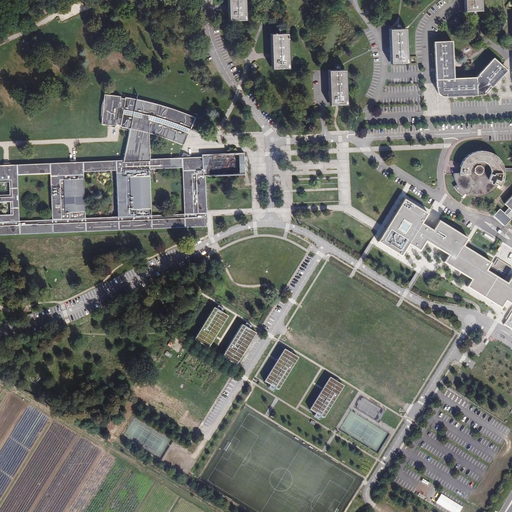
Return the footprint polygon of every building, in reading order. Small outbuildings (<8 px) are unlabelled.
[(228,0),(228,22),(246,21),(245,0),(228,0)] [(469,0),(470,10),(487,9),(486,0),(469,0)] [(408,28),(390,28),(391,65),(408,65),(408,28)] [(270,35),(271,72),(289,71),(288,34),(270,35)] [(488,86),(491,88),(507,70),(493,58),(475,79),(453,80),(453,69),(452,41),(442,41),(434,42),(435,70),(436,88),(438,88),(437,94),(442,97),(483,96),(483,91),(488,86)] [(328,70),(329,107),(338,106),(348,106),(346,69),(338,70),(328,70)] [(115,126),(120,127),(120,126),(123,126),(123,127),(128,129),(121,160),(72,162),(6,164),(0,164),(0,235),(205,227),(205,224),(206,224),(206,216),(204,177),(245,175),(245,172),(247,171),(246,155),(244,156),(244,152),(200,154),(201,157),(183,157),(149,158),(148,134),(166,139),(183,146),(194,118),(157,104),(126,97),(104,95),(101,125),(115,126)] [(459,173),(454,173),(454,176),(455,180),(457,185),(454,187),(456,191),(460,194),(463,196),(464,194),(468,196),(472,197),(476,197),(481,197),(485,196),(489,194),(493,192),(496,189),(498,186),(500,186),(502,182),(504,177),(504,172),(504,169),(502,163),(499,158),(494,154),(489,152),(483,151),(478,151),(473,152),(468,155),(465,158),(462,161),(461,163),(460,168),(459,173)] [(498,208),(492,215),(502,226),(508,219),(504,215),(509,209),(511,212),(511,168),(504,169),(504,172),(511,171),(511,193),(503,204),(506,208),(502,213),(498,208)] [(427,212),(404,198),(379,238),(401,252),(408,241),(416,245),(420,248),(426,239),(448,253),(444,260),(471,277),(466,285),(500,306),(505,298),(511,302),(511,311),(504,324),(511,328),(511,272),(506,281),(488,270),(492,262),(463,244),(467,236),(439,219),(433,229),(427,225),(422,221),(427,212)] [(215,337),(228,315),(223,311),(213,305),(194,338),(201,342),(208,347),(215,337)] [(248,329),(241,325),(223,357),(228,360),(237,365),(256,334),(248,329)] [(291,353),(283,348),(264,381),(272,385),(279,389),(298,357),(291,353)] [(336,383),(329,378),(317,397),(310,409),(318,414),(324,418),(343,387),(336,383)]
